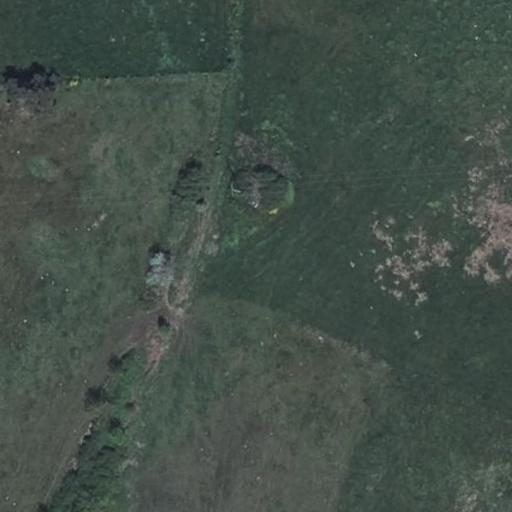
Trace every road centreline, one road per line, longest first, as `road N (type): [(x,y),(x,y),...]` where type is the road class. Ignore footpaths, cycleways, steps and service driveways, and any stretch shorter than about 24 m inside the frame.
road 1 (track): [(197,0),(204,141),(73,511)]
road 2 (track): [(511,146),(325,399),(277,511)]
